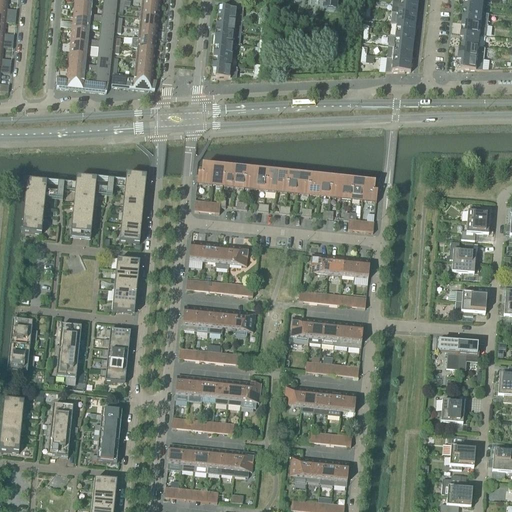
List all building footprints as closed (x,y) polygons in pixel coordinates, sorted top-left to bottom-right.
[(74,0),(74,6),(92,8),(93,0),(103,0),(102,9),(116,10),(117,0),(74,0)] [(143,0),(141,0),(141,10),(160,11),(161,1),(143,0)] [(324,0),(324,3),(323,2),(323,6),(323,9),(335,10),(336,0),(324,0)] [(218,11),(216,22),(242,25),(244,3),(232,2),(231,12),(217,10),(217,11),(218,11)] [(465,2),(464,13),(483,16),(483,15),(484,4),(465,2)] [(418,6),(393,3),(391,14),(397,15),(416,17),(418,6)] [(0,4),(0,17),(16,19),(16,12),(6,11),(7,6),(0,4)] [(74,6),(73,18),(115,23),(116,10),(102,9),(101,18),(91,17),(92,8),(74,6)] [(141,10),(140,20),(158,22),(160,11),(141,10)] [(464,13),(463,25),(488,28),(489,16),(483,15),(483,16),(464,13)] [(397,15),(396,26),(415,28),(416,17),(397,15)] [(0,30),(4,31),(5,25),(15,26),(16,19),(0,17),(0,30)] [(73,18),(72,31),(90,33),(91,24),(101,25),(100,34),(113,35),(115,23),(73,18)] [(140,20),(139,30),(157,32),(158,22),(140,20)] [(216,22),(215,34),(240,36),(242,25),(216,22)] [(488,28),(463,25),(461,36),(480,38),(486,39),(488,28)] [(396,26),(395,38),(414,40),(415,28),(396,26)] [(0,30),(0,42),(13,44),(14,37),(4,36),(4,31),(0,30)] [(139,30),(138,40),(156,42),(157,32),(139,30)] [(72,31),(70,43),(112,48),(113,35),(100,34),(99,43),(89,42),(90,33),(72,31)] [(214,45),(233,47),(239,48),(240,36),(215,34),(214,45)] [(461,36),(460,47),(479,50),(480,38),(461,36)] [(395,38),(394,49),(412,51),(414,40),(395,38)] [(131,50),(137,51),(155,52),(156,42),(138,40),(132,40),(131,50)] [(0,55),(2,56),(2,50),(12,51),(13,44),(0,42),(0,55)] [(70,43),(69,56),(87,58),(88,49),(98,50),(97,59),(111,60),(112,48),(70,43)] [(214,45),(213,56),(232,58),(233,47),(214,45)] [(460,47),(459,59),(484,62),(485,50),(479,50),(460,47)] [(388,48),(386,59),(411,62),(412,51),(394,49),(388,48)] [(137,51),(135,61),(154,62),(155,52),(137,51)] [(0,55),(0,68),(10,69),(11,62),(1,61),(2,56),(0,55)] [(69,56),(68,68),(110,73),(111,60),(97,59),(96,68),(86,67),(87,58),(69,56)] [(213,56),(212,68),(231,70),(232,58),(213,56)] [(411,62),(386,59),(384,75),(410,74),(411,62)] [(484,62),(459,59),(457,72),(457,73),(483,72),(484,62)] [(135,61),(134,71),(153,72),(154,62),(135,61)] [(68,68),(67,81),(84,83),(85,74),(95,75),(94,84),(108,85),(110,73),(68,68)] [(237,70),(231,70),(212,68),(210,81),(210,82),(230,81),(236,81),(237,70)] [(133,81),(121,80),(122,77),(116,77),(112,76),(112,78),(111,89),(132,91),(154,94),(156,83),(152,83),(153,72),(134,71),(133,81)] [(84,83),(67,81),(56,80),(56,91),(106,96),(108,85),(94,84),(84,83)] [(0,93),(8,95),(9,88),(0,86),(0,93)] [(211,189),(213,169),(202,168),(201,176),(198,176),(196,187),(197,187),(197,186),(211,188),(211,189)] [(221,190),(223,170),(213,169),(211,189),(211,188),(221,189),(221,190)] [(232,191),(234,171),(223,170),(221,190),(222,190),(222,189),(232,190),(232,191)] [(243,192),(245,172),(234,171),(232,191),(233,191),(233,190),(243,191),(243,192)] [(254,193),(256,173),(245,172),(243,192),(243,191),(254,192),(254,193)] [(264,194),(266,174),(256,173),(254,193),(254,192),(264,193),(264,194)] [(275,196),(277,176),(266,174),(264,194),(265,194),(265,193),(275,194),(275,196)] [(286,197),(288,177),(277,176),(275,196),(276,196),(276,194),(286,195),(286,197)] [(120,198),(119,202),(143,204),(147,179),(126,177),(125,184),(124,198),(120,198)] [(296,198),(297,198),(299,178),(288,177),(286,197),(286,195),(297,196),(296,198)] [(307,199),(309,179),(299,178),(297,198),(297,196),(307,198),(307,199)] [(318,200),(320,180),(309,179),(307,199),(308,199),(308,198),(318,199),(318,200)] [(73,207),(83,208),(93,209),(96,182),(76,180),(75,188),(73,207)] [(329,201),(331,181),(320,180),(318,200),(319,199),(329,200),(329,201)] [(339,202),(340,202),(342,182),(331,181),(329,201),(329,200),(340,201),(339,202)] [(350,203),(352,183),(342,182),(340,202),(340,201),(350,202),(350,203)] [(25,188),(23,209),(47,211),(48,207),(44,207),(46,185),(26,183),(25,188)] [(361,204),(363,185),(352,183),(350,203),(351,203),(351,202),(361,203),(361,204)] [(363,185),(361,204),(361,203),(375,205),(375,206),(377,194),(374,194),(374,186),(363,185)] [(123,206),(122,211),(142,213),(143,204),(119,202),(119,206),(123,206)] [(70,240),(80,241),(83,208),(73,207),(70,240)] [(83,208),(80,241),(90,242),(93,209),(83,208)] [(466,225),(489,226),(489,215),(481,215),(481,209),(470,208),(469,214),(467,214),(466,225)] [(23,209),(22,217),(43,219),(43,215),(47,215),(47,211),(23,209)] [(118,214),(118,219),(142,221),(142,213),(122,211),(122,215),(118,214)] [(22,217),(21,226),(46,228),(46,224),(43,223),(43,219),(22,217)] [(121,223),(120,227),(141,229),(142,221),(118,219),(117,222),(121,223)] [(373,225),(366,224),(365,235),(372,236),(373,225)] [(489,226),(466,225),(465,236),(488,238),(488,234),(492,234),(493,227),(489,226)] [(46,228),(21,226),(21,235),(41,236),(42,232),(45,232),(46,228)] [(116,231),(116,235),(140,238),(141,229),(120,227),(120,232),(116,231)] [(140,238),(116,235),(116,239),(119,240),(119,245),(139,247),(140,238)] [(189,263),(202,264),(204,248),(190,247),(189,263)] [(202,264),(215,266),(217,250),(204,248),(202,264)] [(453,253),(452,264),(474,265),(475,254),(467,254),(467,248),(461,248),(461,253),(453,253)] [(215,266),(228,267),(230,251),(217,250),(215,266)] [(230,251),(228,267),(246,269),(247,261),(248,253),(230,251)] [(310,275),(328,277),(329,261),(312,260),(311,267),(310,275)] [(328,277),(341,279),(343,263),(329,261),(328,277)] [(117,262),(116,273),(138,276),(139,265),(117,262)] [(341,279),(354,280),(356,264),(343,263),(341,279)] [(356,264),(354,280),(368,281),(369,266),(356,264)] [(474,265),(452,264),(451,275),(473,277),(474,273),(477,273),(477,274),(478,274),(478,266),(474,265)] [(116,273),(115,283),(137,286),(138,276),(116,273)] [(115,283),(114,294),(136,296),(137,286),(115,283)] [(455,294),(455,304),(485,306),(486,299),(486,296),(474,296),(474,292),(464,291),(463,295),(455,294)] [(114,294),(112,304),(135,306),(136,296),(114,294)] [(135,306),(112,304),(111,314),(134,316),(135,306)] [(485,306),(455,304),(454,314),(462,315),(462,318),(472,319),(473,315),(485,316),(485,314),(485,306)] [(511,308),(504,308),(500,307),(499,315),(503,315),(503,319),(511,319),(511,308)] [(181,333),(195,334),(197,313),(184,312),(183,313),(181,333)] [(195,334),(208,335),(210,314),(197,313),(195,334)] [(221,337),(222,332),(223,316),(210,314),(208,335),(221,337)] [(222,332),(235,333),(236,317),(223,316),(222,332)] [(236,317),(235,333),(234,338),(246,339),(246,334),(253,335),(254,327),(253,327),(254,319),(236,317)] [(12,322),(11,335),(37,338),(37,333),(31,333),(32,324),(12,322)] [(290,339),(308,341),(309,325),(292,323),(291,331),(290,339)] [(307,346),(320,347),(323,326),(309,325),(308,341),(307,346)] [(320,347),(334,348),(336,327),(323,326),(320,347)] [(55,348),(54,352),(68,354),(71,328),(61,327),(59,348),(55,348)] [(334,348),(347,350),(349,329),(336,327),(334,348)] [(71,328),(68,354),(82,355),(83,351),(79,350),(81,329),(71,328)] [(349,329),(347,350),(360,351),(362,332),(362,330),(349,329)] [(109,338),(109,342),(108,343),(129,345),(130,334),(104,332),(104,337),(109,338)] [(11,335),(9,348),(29,350),(30,342),(36,343),(37,338),(11,335)] [(108,348),(107,352),(107,353),(128,355),(129,345),(108,343),(109,342),(103,342),(103,347),(108,348)] [(446,371),(455,372),(457,343),(451,343),(451,344),(446,344),(446,343),(447,343),(447,342),(446,342),(445,344),(436,343),(435,355),(447,355),(446,371)] [(469,344),(468,346),(464,345),(464,343),(457,343),(455,372),(465,372),(466,363),(478,364),(478,357),(479,347),(479,346),(469,346),(469,344),(468,344),(469,344)] [(9,348),(8,360),(34,363),(34,359),(29,358),(29,350),(9,348)] [(55,379),(65,380),(68,354),(54,352),(54,357),(57,358),(55,379)] [(107,358),(106,363),(127,365),(128,355),(107,353),(107,352),(102,352),(102,357),(107,358)] [(68,354),(65,380),(76,381),(78,360),(81,360),(82,355),(68,354)] [(34,363),(8,360),(6,374),(27,376),(28,368),(33,368),(34,363)] [(106,368),(105,373),(126,375),(127,365),(106,363),(101,362),(101,367),(106,368)] [(499,376),(498,387),(511,387),(511,370),(507,371),(508,371),(507,376),(499,376)] [(105,373),(100,372),(100,378),(105,378),(104,384),(124,386),(126,375),(105,373)] [(188,404),(188,398),(190,382),(176,381),(176,382),(174,403),(188,404)] [(188,398),(201,399),(203,383),(190,382),(188,398)] [(201,404),(214,406),(216,385),(203,383),(201,399),(201,404)] [(214,406),(227,407),(229,386),(216,385),(214,406)] [(240,410),(242,388),(229,386),(227,407),(240,409),(240,410)] [(511,387),(498,387),(494,387),(493,394),(494,394),(497,395),(497,398),(511,399),(511,387)] [(242,388),(240,410),(255,411),(256,405),(259,405),(260,397),(259,397),(260,389),(242,388)] [(283,408),(301,410),(302,394),(285,392),(284,400),(283,408)] [(300,415),(313,416),(315,395),(302,394),(301,410),(300,415)] [(33,403),(42,404),(43,396),(34,395),(33,403)] [(313,416),(326,418),(329,397),(315,395),(313,416)] [(329,397),(326,418),(340,419),(340,414),(342,398),(329,397)] [(441,403),(441,414),(463,416),(464,404),(455,404),(456,398),(450,397),(450,403),(441,403)] [(355,399),(342,398),(340,414),(354,415),(355,401),(355,399)] [(3,402),(2,411),(26,413),(27,409),(23,409),(24,404),(3,402)] [(46,427),(46,432),(60,433),(62,408),(52,407),(50,428),(46,427)] [(62,408),(60,433),(74,435),(74,430),(70,430),(73,409),(62,408)] [(2,411),(1,419),(22,421),(22,417),(26,417),(26,413),(2,411)] [(95,422),(100,423),(100,422),(120,424),(122,414),(101,412),(101,417),(96,417),(95,422)] [(463,416),(441,414),(440,425),(462,427),(462,423),(466,423),(466,424),(467,424),(467,416),(463,416)] [(1,419),(1,428),(25,430),(25,426),(21,426),(22,421),(1,419)] [(94,432),(99,433),(99,432),(119,435),(120,424),(100,422),(100,423),(100,428),(95,427),(94,432)] [(1,428),(0,435),(0,437),(20,438),(21,434),(24,434),(25,430),(1,428)] [(47,459),(57,460),(60,433),(46,432),(45,437),(49,437),(47,458),(47,459)] [(93,443),(98,443),(118,445),(119,435),(99,432),(99,433),(99,438),(94,437),(93,443)] [(60,433),(57,460),(67,461),(67,460),(69,439),(73,440),(74,435),(60,433)] [(0,437),(0,445),(23,447),(23,443),(20,442),(20,438),(0,437)] [(92,453),(97,453),(117,455),(118,445),(98,443),(98,448),(92,447),(92,453)] [(23,447),(0,445),(0,453),(18,455),(19,450),(23,451),(23,447)] [(450,448),(450,458),(474,460),(475,453),(474,452),(475,450),(463,449),(463,446),(463,445),(452,445),(452,448),(450,448)] [(493,452),(492,463),(511,464),(511,452),(508,452),(507,453),(508,447),(502,446),(502,447),(502,452),(493,452)] [(180,473),(181,467),(183,451),(169,450),(169,451),(167,472),(180,473)] [(181,467),(194,469),(196,453),(183,451),(181,467)] [(97,453),(97,458),(91,457),(91,463),(116,466),(117,455),(97,453)] [(196,453),(194,469),(194,475),(207,476),(207,470),(209,454),(196,453)] [(222,455),(209,454),(207,470),(220,471),(222,455)] [(235,457),(222,455),(220,471),(234,473),(235,457)] [(253,458),(235,457),(234,473),(251,474),(252,466),(253,458)] [(474,460),(450,458),(449,468),(451,468),(450,472),(461,473),(461,472),(461,469),(473,470),(473,467),(473,468),(474,460)] [(294,485),(306,487),(308,464),(291,462),(290,470),(289,478),(295,479),(294,485)] [(511,464),(492,463),(488,462),(488,470),(492,470),(491,474),(511,475),(511,464)] [(306,484),(319,486),(321,466),(308,464),(306,487),(306,484)] [(319,487),(332,488),(334,467),(321,466),(319,486),(319,487)] [(334,467),(332,488),(346,489),(348,470),(348,468),(334,467)] [(450,482),(442,482),(441,498),(447,498),(471,500),(472,492),(471,492),(472,490),(464,489),(464,485),(460,485),(460,479),(450,478),(450,482)] [(94,481),(93,492),(115,494),(116,484),(114,483),(94,481)] [(93,492),(92,502),(114,505),(115,494),(93,492)] [(232,496),(232,504),(243,505),(243,497),(232,496)] [(471,500),(447,498),(446,508),(448,508),(447,511),(449,511),(457,511),(458,509),(470,510),(470,507),(471,500)] [(92,502),(90,511),(113,511),(114,505),(92,502)]
